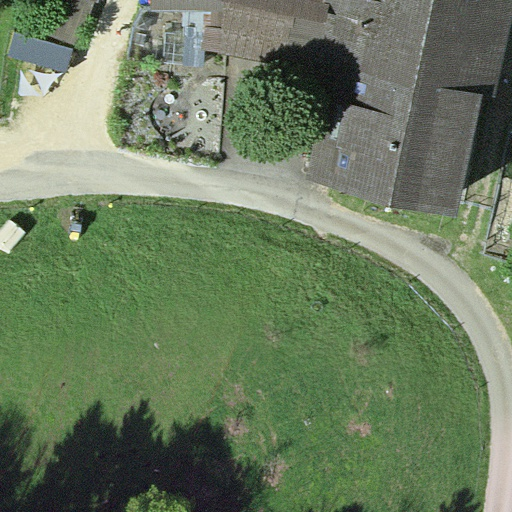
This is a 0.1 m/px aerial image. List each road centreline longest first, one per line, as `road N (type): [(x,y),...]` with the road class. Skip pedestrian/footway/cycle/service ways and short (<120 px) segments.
road 1 (unclassified): [(0,184),(128,177),(205,184),(331,214),(413,254),(465,299),(493,351),(506,410),(499,511)]
road 2 (track): [(63,179),(118,0)]
